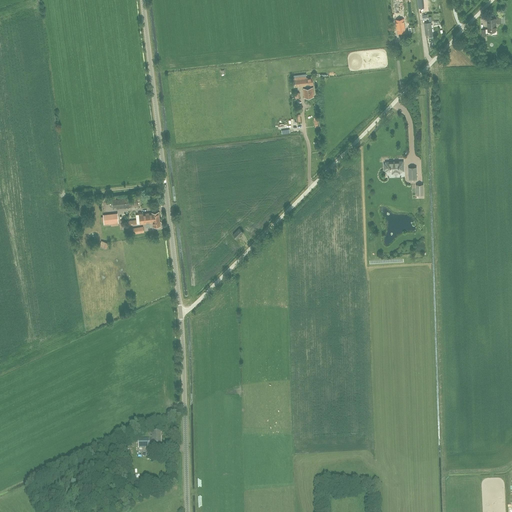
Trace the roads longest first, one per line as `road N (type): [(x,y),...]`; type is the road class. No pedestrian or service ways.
road 1 (residential): [(180,315),(493,0)]
road 2 (tertiary): [(180,315),(142,0)]
road 3 (tertiary): [(187,511),(180,315)]
